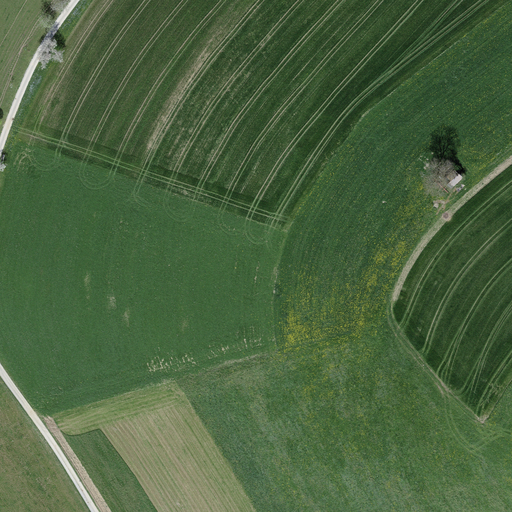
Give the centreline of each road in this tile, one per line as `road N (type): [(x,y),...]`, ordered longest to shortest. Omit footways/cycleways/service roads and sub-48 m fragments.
road 1 (track): [(83,0),(34,68),(0,160)]
road 2 (track): [(0,368),(91,511)]
